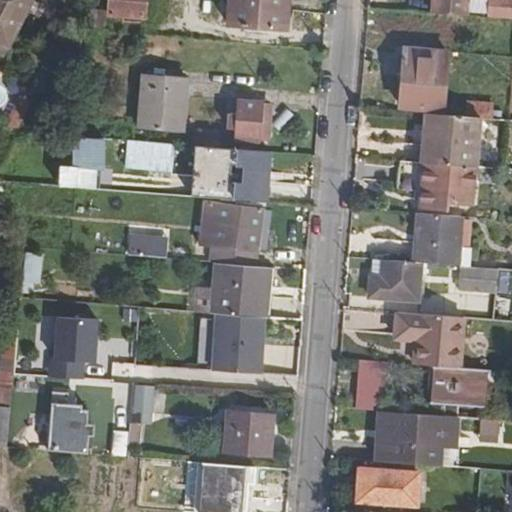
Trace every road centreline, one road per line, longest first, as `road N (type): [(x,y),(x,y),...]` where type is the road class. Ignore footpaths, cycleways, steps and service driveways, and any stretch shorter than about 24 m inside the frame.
road 1 (residential): [(349,0),(306,511)]
road 2 (unknown): [(317,387),(141,378)]
